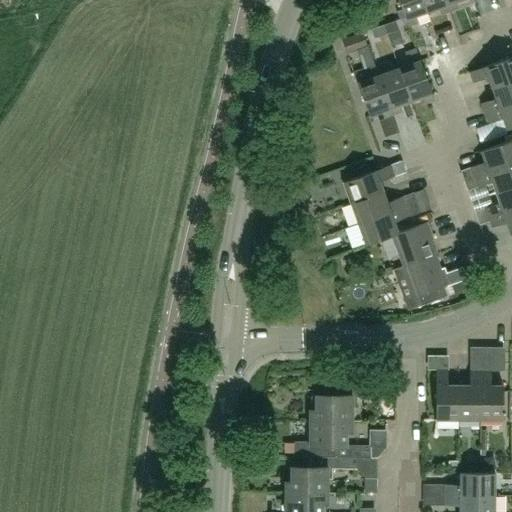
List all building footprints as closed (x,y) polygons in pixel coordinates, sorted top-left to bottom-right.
[(417,16),(428,12),(423,0),(399,0),(409,25),(419,21),(417,16)] [(423,0),(428,12),(439,8),(441,13),(450,10),(446,0),(423,0)] [(446,0),(450,10),(459,7),(457,2),(461,0),(446,0)] [(399,30),(396,22),(384,26),(387,34),(399,30)] [(375,39),(387,34),(384,26),(372,30),(375,39)] [(343,41),(347,54),(368,47),(363,34),(343,41)] [(406,54),(410,65),(399,69),(411,102),(422,98),(424,103),(434,100),(417,50),(406,54)] [(492,90),(511,82),(511,58),(470,74),(473,84),(488,78),(492,90)] [(394,114),(380,76),(379,77),(376,67),(355,74),(370,117),(382,112),(384,118),(394,114)] [(411,102),(399,69),(380,76),(394,114),(401,111),(399,106),(411,102)] [(511,82),(492,90),(495,99),(481,104),(485,115),(511,105),(511,82)] [(511,105),(485,115),(488,123),(502,118),(506,130),(511,127),(511,105)] [(511,140),(482,152),(486,163),(462,172),(465,182),(511,165),(511,140)] [(391,165),(377,171),(344,183),(352,205),(385,193),(381,182),(396,177),(391,165)] [(511,165),(465,182),(469,192),(493,183),(497,194),(511,188),(511,165)] [(511,188),(497,194),(501,204),(477,213),(480,223),(490,219),(511,211),(511,188)] [(385,193),(352,205),(359,225),(428,201),(424,191),(389,204),(385,193)] [(428,201),(359,225),(367,246),(393,237),(400,234),(399,233),(396,223),(431,210),(428,201)] [(511,211),(490,219),(493,228),(507,223),(511,234),(511,233),(511,211)] [(400,234),(393,237),(405,268),(438,256),(432,241),(436,239),(429,222),(399,233),(400,234)] [(446,288),(452,285),(468,279),(464,267),(448,273),(446,269),(443,271),(438,256),(405,268),(415,296),(419,307),(449,296),(446,288)] [(408,311),(419,307),(415,296),(405,300),(408,311)] [(480,421),(481,370),(482,370),(482,348),(470,348),(470,370),(471,370),(471,385),(459,385),(459,420),(480,421)] [(482,370),(481,370),(480,421),(505,421),(505,386),(497,386),(497,383),(492,379),(492,371),(493,371),(494,348),(482,348),(482,370)] [(459,420),(459,385),(449,385),(449,370),(438,370),(437,420),(459,420)] [(335,384),(335,385),(335,395),(316,395),(316,410),(310,409),(310,420),(351,420),(351,407),(356,407),(356,396),(380,396),(380,385),(335,384)] [(351,432),(351,420),(310,420),(310,440),(293,440),(293,455),(311,456),(371,456),(371,446),(345,445),(345,432),(351,432)] [(371,456),(311,456),(311,467),(292,467),(291,481),(286,481),(286,492),(327,492),(327,469),(357,469),(357,458),(371,458),(371,456)] [(444,485),(444,495),(496,495),(496,473),(460,473),(460,485),(444,485)] [(321,511),(321,503),(327,503),(327,492),(286,492),(285,511),(321,511)] [(459,506),(458,511),(495,511),(496,495),(444,495),(444,506),(459,506)]
